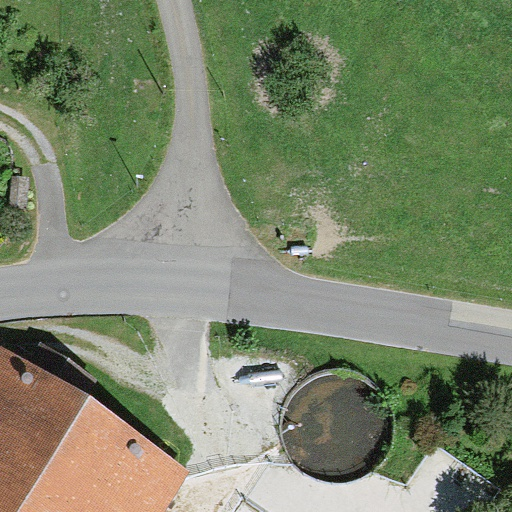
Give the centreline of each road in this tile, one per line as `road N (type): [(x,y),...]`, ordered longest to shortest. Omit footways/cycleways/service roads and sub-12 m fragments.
road 1 (unclassified): [(182,270),(511,341)]
road 2 (residential): [(182,270),(192,94),(176,0)]
road 3 (unclassified): [(0,292),(182,270)]
